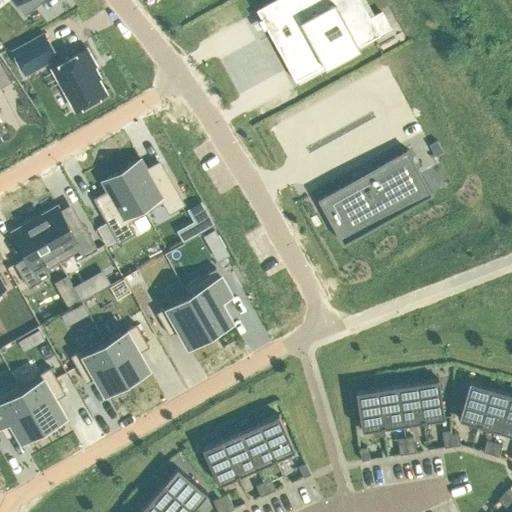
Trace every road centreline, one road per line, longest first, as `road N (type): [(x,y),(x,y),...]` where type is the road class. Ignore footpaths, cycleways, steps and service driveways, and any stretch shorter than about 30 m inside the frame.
road 1 (residential): [(6,511),(11,497),(325,323)]
road 2 (residential): [(173,69),(325,323)]
road 3 (residential): [(0,180),(156,91),(173,69)]
